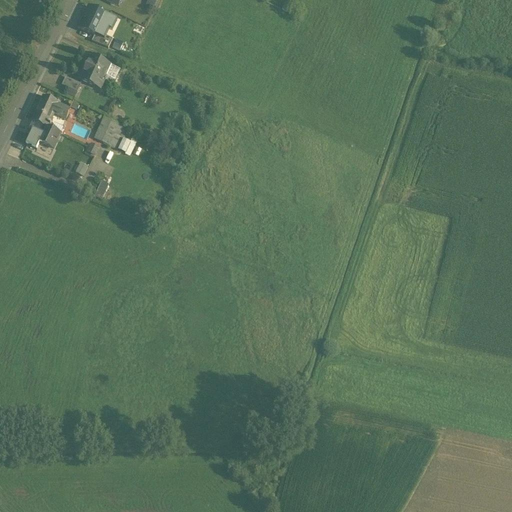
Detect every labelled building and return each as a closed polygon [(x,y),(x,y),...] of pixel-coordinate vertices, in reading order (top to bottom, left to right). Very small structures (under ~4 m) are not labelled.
[(110,18),(88,8),(79,29),(95,36),(100,39),(102,35),(110,18)] [(95,36),(92,43),(108,49),(113,41),(102,35),(100,39),(95,36)] [(111,67),(92,58),(81,82),(100,91),(111,67)] [(81,85),(66,78),(62,86),(78,93),(81,85)] [(59,105),(44,97),(32,122),(41,126),(40,129),(41,133),(44,134),(39,144),(54,150),(61,135),(48,129),(49,126),(51,126),(52,125),(50,124),(55,115),(66,120),(71,111),(59,105)] [(120,125),(105,118),(95,140),(110,147),(118,131),(120,125)] [(118,131),(110,147),(118,151),(126,135),(118,131)] [(98,149),(92,146),(89,153),(95,156),(98,149)] [(103,200),(109,184),(101,181),(95,197),(103,200)]
